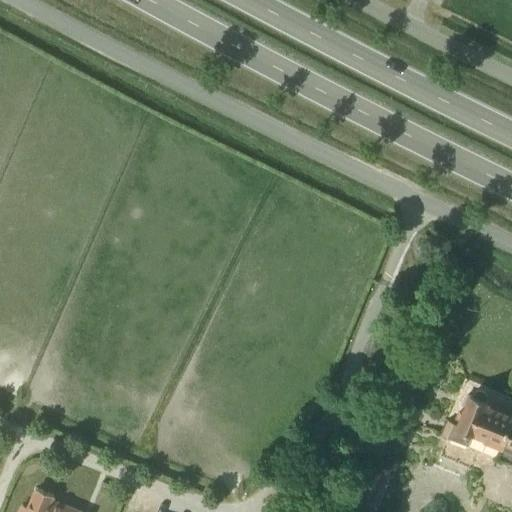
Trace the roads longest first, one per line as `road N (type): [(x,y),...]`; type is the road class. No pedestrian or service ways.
road 1 (unclassified): [(511,250),(8,0)]
road 2 (primary): [(144,0),(511,189)]
road 3 (primary): [(511,133),(249,0)]
road 4 (unclassified): [(511,73),(365,0)]
